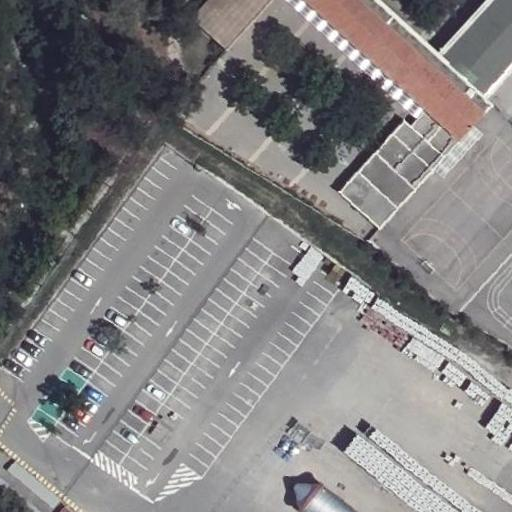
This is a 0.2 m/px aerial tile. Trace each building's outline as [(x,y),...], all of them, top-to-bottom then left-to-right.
[(227,48),(270,0),(205,0),(190,17),(225,50),(227,48)] [(373,0),(301,0),(457,142),(489,106),(485,101),(434,55),(373,0)] [(485,101),(511,70),(511,0),(483,0),(434,55),(485,101)] [(377,230),(457,142),(423,112),(409,127),(403,122),(337,194),(377,230)] [(316,400),(253,501),(270,511),(376,511),(450,396),(471,409),(484,389),(343,300),(290,384),(316,400)]
